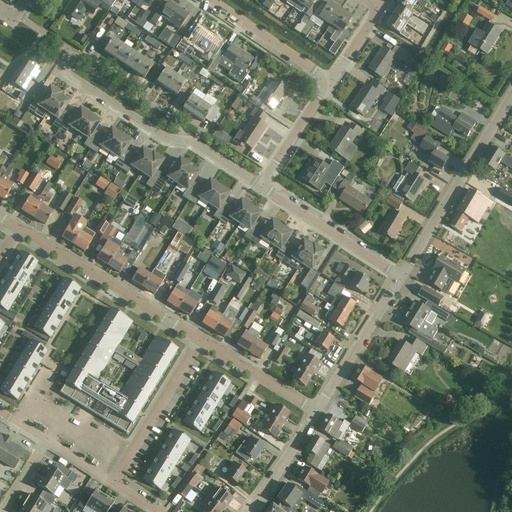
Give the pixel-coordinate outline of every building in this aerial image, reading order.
[(72,3),(66,13),(77,21),(83,13),(85,10),(92,15),(101,2),(100,1),(98,0),(71,0),(71,2),(72,3)] [(98,0),(100,1),(101,2),(103,4),(110,8),(115,0),(114,0),(98,0)] [(138,0),(135,6),(139,9),(142,5),(148,9),(154,0),(138,0)] [(316,0),(299,0),(297,3),(294,8),(305,15),(300,22),(301,25),(297,25),(295,29),(301,33),(314,14),(318,8),(313,4),(316,0)] [(413,8),(416,2),(412,0),(399,0),(397,4),(400,6),(413,15),(417,18),(420,14),(414,10),(415,9),(413,8)] [(155,29),(162,19),(168,23),(178,9),(168,2),(166,5),(161,2),(147,23),(155,29)] [(330,25),(340,11),(329,3),(319,18),(314,14),(301,33),(306,37),(314,25),(319,29),(324,21),(330,25)] [(394,16),(407,25),(415,30),(417,26),(412,23),(412,22),(410,20),(413,15),(400,6),(394,16)] [(491,21),(494,16),(481,8),(477,13),(491,21)] [(178,9),(168,23),(178,30),(188,16),(178,9)] [(441,20),(445,15),(437,9),(433,14),(441,20)] [(342,44),(336,40),(352,18),(340,11),(330,25),(337,29),(329,40),(334,44),(328,52),(334,56),(342,44)] [(140,20),(138,18),(135,23),(136,24),(142,28),(148,18),(144,15),(140,20)] [(387,26),(395,32),(408,40),(410,36),(405,33),(405,32),(403,30),(407,25),(394,16),(387,26)] [(110,29),(118,35),(124,25),(116,20),(110,29)] [(140,33),(140,32),(127,24),(124,28),(138,37),(140,33)] [(469,44),(478,50),(487,55),(501,32),(488,25),(482,33),(477,30),(469,44)] [(165,29),(161,35),(158,40),(173,49),(180,39),(165,29)] [(191,43),(205,53),(201,58),(207,62),(210,57),(211,57),(221,43),(212,37),(212,38),(199,30),(191,43),(183,38),(175,50),(183,55),(191,43)] [(151,46),(154,41),(147,37),(144,41),(151,46)] [(103,52),(113,59),(122,46),(112,39),(103,52)] [(455,52),(461,44),(455,39),(449,47),(455,52)] [(154,41),(151,46),(158,50),(160,46),(154,41)] [(231,45),(224,55),(220,52),(206,72),(210,74),(208,79),(221,87),(224,83),(212,75),(222,59),(234,67),(228,75),(241,84),(249,72),(246,70),(253,60),(231,45)] [(122,46),(113,59),(123,65),(132,52),(122,46)] [(369,70),(377,75),(382,78),(395,57),(407,65),(413,57),(396,46),(392,53),(383,48),(369,70)] [(132,52),(123,65),(133,72),(142,59),(132,52)] [(184,63),(187,58),(180,54),(177,58),(184,63)] [(258,56),(254,60),(259,64),(263,59),(258,56)] [(31,79),(39,67),(42,69),(45,64),(42,62),(39,67),(25,58),(17,70),(31,79)] [(187,58),(184,63),(191,67),(194,63),(187,58)] [(144,79),(149,71),(152,66),(142,59),(133,72),(144,79)] [(156,82),(166,89),(175,75),(165,69),(156,82)] [(24,91),(31,79),(17,70),(10,82),(24,91)] [(416,84),(422,77),(416,72),(410,80),(416,84)] [(449,72),(447,79),(455,82),(457,75),(449,72)] [(180,79),(175,75),(166,89),(176,96),(189,77),(184,74),(180,79)] [(240,93),(239,95),(247,101),(264,112),(267,107),(272,110),(286,89),(287,90),(289,86),(281,81),(279,84),(273,80),(259,101),(252,96),(250,99),(246,96),(252,86),(247,83),(243,89),(240,93)] [(385,90),(382,88),(373,82),(370,88),(366,85),(351,108),(364,116),(378,94),(381,96),(385,90)] [(59,96),(60,94),(50,87),(41,101),(36,97),(28,110),(43,120),(48,113),(59,95),(59,96)] [(382,101),(395,110),(401,101),(388,92),(382,101)] [(59,95),(48,113),(57,119),(52,125),(59,130),(67,117),(61,114),(69,103),(69,102),(59,96),(59,95)] [(191,95),(187,101),(182,109),(192,116),(201,102),(191,95)] [(239,95),(230,108),(236,112),(242,103),(244,105),(247,101),(239,95)] [(247,101),(244,106),(249,110),(252,105),(247,101)] [(212,109),(201,102),(192,116),(202,122),(204,119),(210,123),(218,110),(213,106),(212,109)] [(70,127),(79,133),(90,115),(79,109),(72,121),(67,117),(59,130),(65,134),(70,127)] [(242,148),(244,145),(251,149),(266,126),(262,123),(266,117),(254,109),(250,116),(253,118),(243,133),(240,131),(233,142),(242,148)] [(476,123),(468,118),(462,114),(458,120),(442,110),(438,116),(432,126),(448,136),(453,129),(467,137),(476,123)] [(83,146),(90,150),(98,137),(92,134),(100,122),(100,123),(100,122),(90,115),(79,133),(88,139),(83,146)] [(15,117),(11,122),(17,126),(20,120),(19,119),(15,117)] [(418,122),(415,127),(423,132),(427,127),(418,122)] [(358,148),(351,143),(356,136),(359,138),(363,132),(351,124),(348,129),(344,127),(329,149),(349,161),(358,148)] [(428,148),(426,152),(433,156),(429,162),(442,170),(448,160),(436,152),(440,145),(415,128),(412,133),(425,141),(423,145),(428,148)] [(98,137),(90,150),(96,154),(101,147),(110,153),(121,135),(110,129),(103,141),(98,137)] [(218,131),(213,137),(227,146),(232,140),(218,131)] [(121,170),(129,157),(123,154),(131,142),(131,143),(131,142),(121,135),(110,153),(118,158),(114,165),(121,170)] [(492,148),(482,164),(491,170),(495,172),(501,163),(510,169),(511,169),(511,159),(501,153),(492,148)] [(131,167),(141,173),(153,154),(152,154),(151,155),(141,149),(134,161),(129,157),(121,170),(127,173),(131,167)] [(153,154),(141,173),(149,178),(145,185),(152,190),(160,177),(154,173),(163,160),(153,154)] [(51,156),(46,164),(56,171),(63,160),(58,156),(56,160),(51,156)] [(177,184),(188,167),(189,166),(179,159),(167,178),(177,184)] [(317,159),(303,180),(316,188),(320,191),(326,182),(322,180),(329,168),(325,165),(317,159)] [(406,200),(407,199),(412,203),(426,181),(419,176),(422,171),(410,163),(405,172),(408,173),(404,178),(402,177),(393,190),(395,191),(405,198),(406,200)] [(6,169),(0,179),(0,198),(4,201),(14,184),(8,181),(9,179),(7,178),(13,170),(8,167),(7,170),(6,169)] [(188,167),(177,184),(186,190),(182,197),(188,201),(196,189),(191,185),(198,174),(198,175),(199,174),(188,167)] [(16,181),(22,185),(28,176),(22,172),(16,181)] [(33,192),(41,178),(33,173),(25,187),(33,192)] [(160,177),(152,190),(158,194),(166,181),(160,177)] [(361,183),(379,195),(382,191),(364,178),(361,183)] [(53,185),(52,186),(32,218),(45,225),(52,213),(41,206),(44,201),(48,204),(58,188),(60,189),(64,184),(58,180),(55,185),(54,185),(53,186),(53,185)] [(199,199),(208,204),(219,187),(208,180),(208,181),(209,181),(201,192),(196,189),(188,201),(195,205),(199,199)] [(362,214),(368,206),(370,202),(348,187),(350,184),(345,180),(337,192),(343,195),(340,199),(362,214)] [(31,195),(26,202),(21,211),(32,218),(52,186),(48,183),(39,197),(38,197),(37,198),(31,195)] [(114,201),(121,190),(110,184),(104,195),(114,201)] [(230,194),(219,187),(208,204),(217,210),(213,217),(219,221),(227,209),(222,205),(229,194),(229,195),(230,194)] [(450,227),(459,232),(460,233),(468,220),(479,226),(492,205),(469,191),(456,212),(458,213),(450,227)] [(72,196),(65,192),(55,208),(63,212),(72,196)] [(135,200),(149,208),(152,202),(138,194),(135,200)] [(402,204),(391,197),(388,195),(385,200),(388,202),(387,204),(398,210),(402,204)] [(61,238),(72,245),(86,222),(75,216),(83,203),(75,198),(65,214),(73,219),(61,238)] [(227,209),(219,221),(226,225),(230,219),(239,225),(250,207),(239,200),(239,201),(240,201),(232,212),(227,209)] [(250,207),(239,225),(248,230),(244,237),(250,241),(258,229),(253,226),(260,214),(260,215),(261,214),(250,207)] [(405,219),(397,214),(392,211),(380,232),(394,240),(399,232),(398,231),(405,219)] [(511,212),(503,231),(511,234),(511,212)] [(149,223),(155,227),(162,217),(155,213),(149,223)] [(137,230),(141,220),(135,218),(131,228),(137,230)] [(261,239),(270,245),(281,227),(270,220),(270,221),(271,221),(263,232),(258,229),(250,241),(257,246),(261,239)] [(108,225),(102,221),(96,232),(102,236),(108,225)] [(359,229),(364,235),(372,228),(367,221),(359,229)] [(86,222),(72,245),(84,252),(91,240),(95,234),(83,227),(86,223),(86,222)] [(159,225),(155,231),(163,236),(167,230),(159,225)] [(100,242),(98,244),(104,248),(105,249),(112,239),(118,231),(109,226),(100,242)] [(187,227),(182,234),(187,238),(192,230),(187,227)] [(281,227),(270,245),(279,250),(275,257),(281,261),(289,249),(284,246),(291,234),(292,235),(292,234),(281,227)] [(112,239),(105,249),(104,248),(96,260),(107,267),(117,251),(118,250),(121,245),(112,239)] [(301,265),(312,247),(302,240),(301,241),(302,241),(295,253),(289,249),(281,261),(288,266),(292,259),(301,265)] [(216,241),(212,247),(215,250),(214,252),(219,255),(221,253),(225,246),(216,241)] [(312,247),(301,265),(311,271),(323,252),(313,246),(312,247)] [(117,251),(107,267),(119,274),(127,261),(133,265),(139,254),(133,250),(130,255),(125,254),(118,250),(117,251)] [(231,256),(239,260),(242,253),(234,250),(231,256)] [(38,263),(33,260),(33,259),(30,257),(30,258),(28,256),(28,257),(20,252),(20,253),(13,265),(30,275),(37,263),(38,264),(38,263)] [(213,254),(205,267),(213,271),(219,262),(214,259),(216,256),(213,254)] [(433,276),(428,283),(447,294),(454,282),(458,284),(465,271),(459,267),(460,265),(453,261),(452,263),(441,257),(435,268),(438,270),(434,277),(433,276)] [(183,264),(173,281),(179,285),(189,268),(183,264)] [(340,264),(335,272),(346,279),(347,276),(353,279),(348,286),(361,294),(369,281),(340,264)] [(30,275),(13,265),(5,277),(22,288),(30,275)] [(229,267),(225,275),(239,284),(246,274),(231,265),(229,267)] [(258,266),(253,274),(262,279),(266,282),(270,277),(271,275),(258,266)] [(217,267),(214,272),(220,275),(223,270),(217,267)] [(131,281),(143,288),(150,276),(139,269),(131,281)] [(150,276),(143,288),(154,295),(159,287),(161,283),(166,276),(154,269),(150,276)] [(308,273),(300,286),(307,290),(306,291),(306,295),(307,295),(309,293),(308,292),(315,282),(313,280),(315,277),(308,273)] [(320,289),(324,292),(334,275),(330,273),(320,289)] [(22,288),(5,277),(0,285),(0,290),(15,300),(22,288)] [(63,279),(55,291),(73,302),(80,289),(80,290),(81,289),(73,284),(71,283),(71,282),(68,280),(68,281),(63,278),(62,279),(63,279)] [(246,292),(250,295),(259,280),(255,278),(246,292)] [(333,284),(343,289),(346,284),(336,278),(333,284)] [(218,284),(209,300),(216,305),(226,289),(218,284)] [(329,305),(334,308),(347,316),(355,305),(339,295),(343,289),(333,284),(326,295),(333,299),(329,305)] [(171,294),(166,303),(177,310),(185,298),(188,292),(183,289),(177,285),(174,291),(171,294)] [(207,299),(212,290),(207,287),(202,296),(207,299)] [(424,287),(419,296),(438,307),(443,298),(424,287)] [(15,300),(0,290),(0,313),(13,321),(15,317),(14,317),(13,316),(7,313),(8,312),(7,312),(15,300)] [(73,302),(55,291),(48,303),(65,314),(73,302)] [(307,296),(299,308),(312,316),(317,309),(309,304),(312,300),(307,296)] [(189,317),(194,308),(196,305),(185,298),(177,310),(189,317)] [(415,302),(409,313),(432,326),(436,319),(434,318),(436,315),(415,302)] [(65,314),(48,303),(40,316),(58,326),(65,314)] [(279,305),(273,313),(280,317),(283,312),(281,311),(283,308),(279,305)] [(207,315),(202,324),(213,331),(221,316),(222,315),(217,312),(218,310),(212,306),(209,312),(207,315)] [(221,316),(213,331),(224,338),(230,329),(232,326),(231,326),(234,321),(235,319),(239,313),(227,306),(223,314),(222,315),(221,316)] [(241,322),(247,312),(248,311),(242,307),(239,313),(235,319),(241,322)] [(347,316),(334,308),(330,314),(327,312),(324,318),(340,328),(347,316)] [(125,335),(132,324),(132,323),(133,323),(110,309),(110,310),(103,321),(103,322),(96,333),(95,334),(96,334),(89,345),(88,345),(88,346),(82,357),(81,357),(74,369),(74,368),(74,369),(67,380),(67,381),(65,383),(65,384),(59,393),(77,404),(79,405),(84,408),(88,401),(95,405),(91,412),(95,414),(95,415),(112,426),(115,428),(126,434),(132,425),(132,424),(138,415),(140,411),(141,410),(141,409),(148,398),(149,398),(148,398),(155,386),(156,387),(156,386),(155,386),(162,375),(163,375),(163,374),(170,363),(170,362),(177,351),(178,351),(171,346),(169,345),(167,344),(164,342),(156,337),(155,337),(155,338),(148,349),(148,350),(141,361),(118,346),(125,335),(125,336),(125,335)] [(247,329),(256,314),(250,310),(241,326),(247,329)] [(441,310),(438,316),(446,321),(450,315),(441,310)] [(320,324),(299,312),(296,317),(317,329),(320,324)] [(479,315),(475,324),(483,329),(489,319),(489,318),(488,316),(488,315),(487,314),(486,313),(483,312),(481,314),(480,315),(479,315)] [(409,313),(402,323),(425,337),(422,342),(440,353),(443,347),(426,337),(432,326),(409,313)] [(28,325),(25,329),(47,343),(50,339),(51,339),(50,338),(58,326),(40,316),(33,328),(32,328),(28,325)] [(11,324),(0,317),(0,331),(4,325),(4,326),(4,325),(9,328),(10,327),(11,324)] [(267,332),(272,324),(263,318),(258,327),(267,332)] [(273,347),(283,332),(278,328),(268,344),(273,347)] [(245,331),(242,337),(236,346),(248,353),(256,340),(255,339),(259,334),(250,329),(248,333),(245,331)] [(46,345),(24,332),(21,336),(29,340),(29,341),(22,353),(39,364),(39,363),(47,352),(47,351),(44,349),(46,345)] [(333,340),(325,334),(322,333),(318,339),(307,333),(304,338),(326,351),(333,340)] [(473,341),(464,336),(461,342),(469,347),(473,341)] [(421,355),(426,347),(413,339),(409,346),(400,341),(387,363),(403,372),(410,362),(408,360),(414,351),(421,355)] [(256,340),(248,353),(259,360),(267,347),(256,340)] [(476,345),(473,349),(481,354),(483,349),(476,345)] [(288,350),(283,346),(278,354),(283,358),(288,350)] [(39,364),(22,353),(14,366),(32,376),(39,364)] [(279,364),(283,358),(278,354),(274,361),(279,364)] [(301,364),(299,367),(311,375),(319,363),(307,355),(304,360),(300,357),(297,361),(301,364)] [(32,376),(14,366),(7,378),(24,388),(32,376)] [(304,387),(311,375),(299,367),(297,371),(293,368),(290,372),(294,375),(291,380),(304,387)] [(361,367),(353,379),(375,392),(378,386),(377,386),(381,379),(382,380),(382,379),(361,367)] [(213,373),(205,385),(223,396),(230,384),(231,384),(231,383),(226,380),(226,379),(223,378),(221,377),(213,372),(212,373),(213,373)] [(24,388),(7,378),(0,389),(0,390),(4,393),(3,394),(6,396),(7,395),(9,397),(9,396),(17,401),(17,400),(24,388)] [(223,396),(205,385),(198,397),(215,408),(223,396)] [(375,396),(361,387),(355,398),(369,406),(375,396)] [(215,408),(198,397),(190,410),(208,420),(215,408)] [(242,402),(249,406),(253,408),(258,401),(251,397),(247,404),(243,401),(242,402)] [(249,406),(242,402),(232,417),(245,426),(250,418),(244,413),(249,406)] [(270,414),(268,418),(281,425),(288,413),(276,405),(273,410),(269,407),(267,411),(270,414)] [(224,406),(220,411),(226,415),(230,410),(224,406)] [(208,420),(190,410),(183,422),(182,422),(190,427),(192,429),(192,428),(200,433),(201,433),(200,432),(208,420)] [(339,432),(343,425),(327,415),(318,430),(334,440),(334,439),(338,441),(342,434),(339,432)] [(94,432),(100,419),(94,416),(90,425),(88,424),(86,429),(94,432)] [(412,419),(415,427),(422,425),(419,417),(412,419)] [(261,430),(265,433),(273,438),(281,425),(268,418),(266,421),(262,419),(260,423),(263,425),(261,430)] [(360,419),(358,425),(370,429),(372,423),(360,419)] [(222,433),(216,441),(225,448),(227,445),(224,443),(228,437),(232,440),(241,426),(232,420),(223,433),(222,433)] [(100,421),(94,432),(103,437),(109,425),(100,421)] [(113,428),(107,441),(117,445),(123,433),(113,428)] [(173,431),(165,443),(182,454),(190,441),(190,442),(191,441),(183,436),(181,435),(180,435),(172,430),(172,431),(173,431)] [(376,446),(386,443),(384,435),(374,437),(376,446)] [(0,461),(13,469),(20,458),(26,462),(29,456),(28,456),(28,455),(9,443),(11,439),(7,437),(5,440),(0,437),(0,461)] [(330,447),(322,443),(314,437),(305,452),(311,456),(306,464),(314,469),(315,468),(321,472),(328,459),(324,456),(330,447)] [(243,443),(235,454),(240,457),(244,460),(247,462),(250,458),(254,460),(263,447),(255,441),(250,438),(248,442),(246,444),(243,443)] [(335,443),(351,453),(354,449),(340,441),(339,444),(336,442),(335,443)] [(182,454),(165,443),(158,455),(175,466),(182,454)] [(351,453),(335,443),(332,448),(348,458),(351,453)] [(208,453),(199,465),(208,472),(211,468),(212,468),(218,461),(208,453)] [(175,466),(158,455),(150,468),(167,478),(175,466)] [(245,471),(237,466),(233,463),(228,470),(230,471),(226,477),(236,484),(245,471)] [(47,467),(41,476),(58,487),(63,491),(64,490),(66,492),(72,483),(74,484),(78,477),(70,473),(58,465),(54,472),(47,467)] [(185,465),(181,469),(186,473),(190,468),(185,465)] [(315,474),(303,467),(296,480),(309,487),(309,486),(310,487),(306,493),(317,499),(321,493),(321,494),(328,482),(315,475),(315,474)] [(167,478),(150,468),(143,480),(142,480),(150,485),(152,487),(154,489),(155,488),(160,491),(160,490),(167,478)] [(43,490),(40,495),(52,502),(55,498),(52,496),(58,487),(41,476),(35,486),(43,490)] [(177,493),(185,499),(193,488),(196,490),(202,483),(197,479),(191,486),(185,482),(177,493)] [(286,485),(276,499),(279,501),(290,510),(301,495),(286,485)] [(212,491),(206,498),(210,501),(222,510),(231,498),(223,492),(219,489),(215,486),(212,491)] [(94,511),(104,496),(95,490),(90,498),(84,494),(77,506),(83,510),(81,511),(94,511)] [(30,495),(24,504),(36,511),(42,511),(46,505),(49,507),(52,502),(40,495),(37,499),(30,495)] [(112,511),(109,510),(114,502),(104,496),(94,511),(112,511)] [(206,498),(201,505),(205,508),(202,511),(220,511),(222,510),(210,501),(206,498)] [(315,498),(310,504),(319,510),(323,504),(315,498)] [(271,506),(266,511),(292,511),(290,510),(279,501),(274,508),(271,506)]
